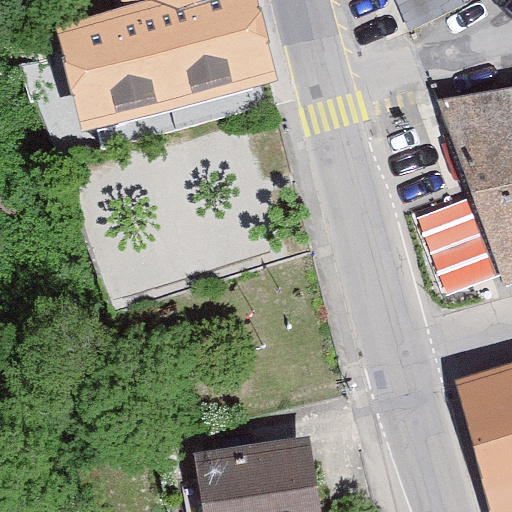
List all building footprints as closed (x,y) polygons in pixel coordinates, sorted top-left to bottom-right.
[(134,0),(136,6),(65,23),(87,112),(124,113),(280,76),(261,0),(134,0)] [(480,0),(384,0),(401,42),(484,8),(480,0)] [(511,100),(442,113),(506,278),(511,276),(511,100)] [(511,511),(511,381),(465,396),(492,511),(511,511)] [(316,511),(306,440),(195,456),(203,511),(316,511)]
